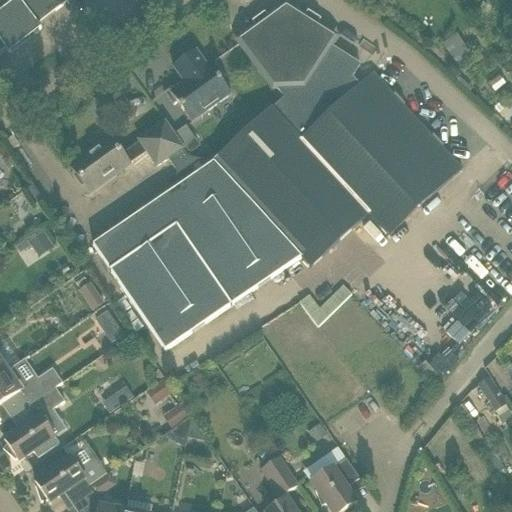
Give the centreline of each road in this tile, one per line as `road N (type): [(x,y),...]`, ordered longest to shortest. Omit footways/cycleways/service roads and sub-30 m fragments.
road 1 (residential): [(511,151),(431,77),(327,0)]
road 2 (residential): [(0,114),(178,0)]
road 3 (residential): [(511,315),(410,438)]
